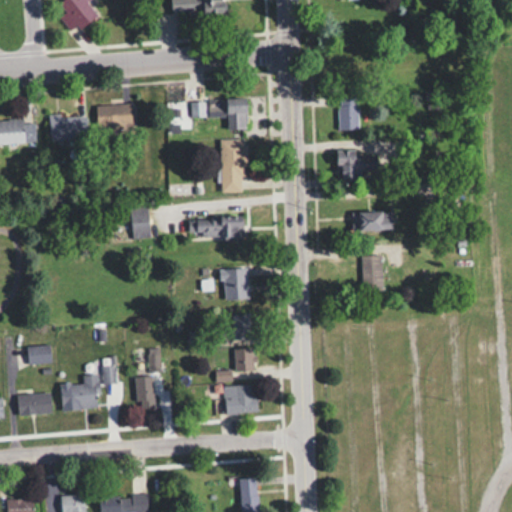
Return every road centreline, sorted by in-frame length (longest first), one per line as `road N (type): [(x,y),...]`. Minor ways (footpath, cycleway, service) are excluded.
road 1 (residential): [(302,511),(286,0)]
road 2 (residential): [(0,453),(301,435)]
road 3 (residential): [(0,68),(288,51)]
